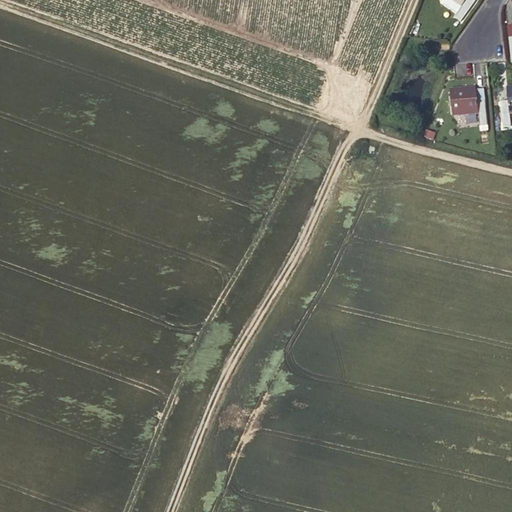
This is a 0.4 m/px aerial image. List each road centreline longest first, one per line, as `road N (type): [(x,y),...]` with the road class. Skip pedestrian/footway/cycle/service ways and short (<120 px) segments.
road 1 (track): [(357,126),(291,265),(232,361),(171,511)]
road 2 (track): [(357,126),(0,4)]
road 3 (track): [(511,170),(357,126)]
